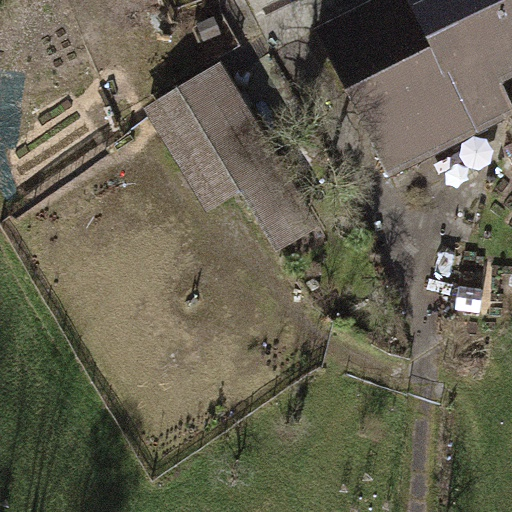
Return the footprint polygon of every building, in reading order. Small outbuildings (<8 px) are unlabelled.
[(511,0),(376,0),(318,29),(389,172),(510,113),(490,72),(511,61),(511,0)] [(275,180),(301,224),(306,220),(220,76),(212,82),(261,166),(233,183),(269,242),(281,236),(255,191),(275,180)] [(233,183),(261,166),(212,82),(183,99),(233,183)] [(204,200),(233,183),(183,99),(153,116),(204,200)] [(301,224),(275,180),(255,191),(281,236),(301,224)]
